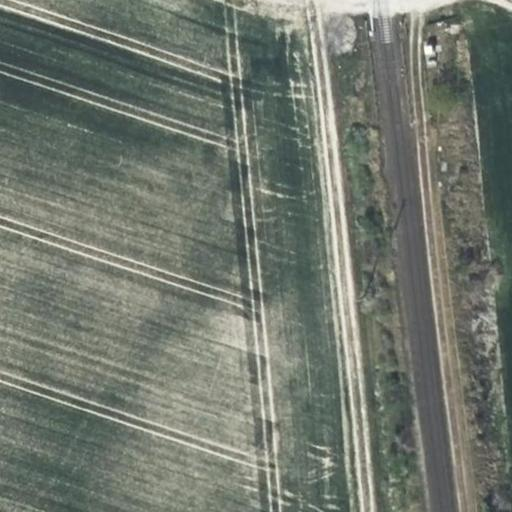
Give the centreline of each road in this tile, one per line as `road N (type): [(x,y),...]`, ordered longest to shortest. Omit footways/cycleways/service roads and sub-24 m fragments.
road 1 (track): [(417,0),(421,131),(467,511)]
road 2 (track): [(356,511),(320,6)]
